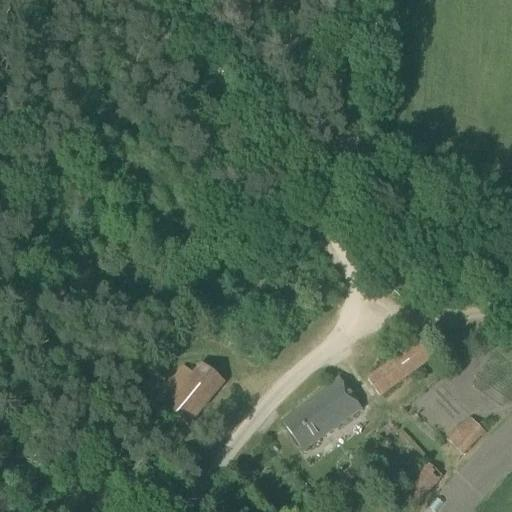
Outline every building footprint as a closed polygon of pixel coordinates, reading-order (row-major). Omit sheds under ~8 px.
[(367,381),(379,398),(434,357),(422,341),(367,381)] [(188,427),(223,384),(201,366),(193,376),(183,368),(156,401),(188,427)] [(303,453),(361,411),(339,381),(300,409),(301,410),(282,424),(303,453)] [(485,435),(465,417),(444,441),(463,458),(485,435)] [(394,497),(408,511),(412,511),(441,480),(425,463),(394,497)]
